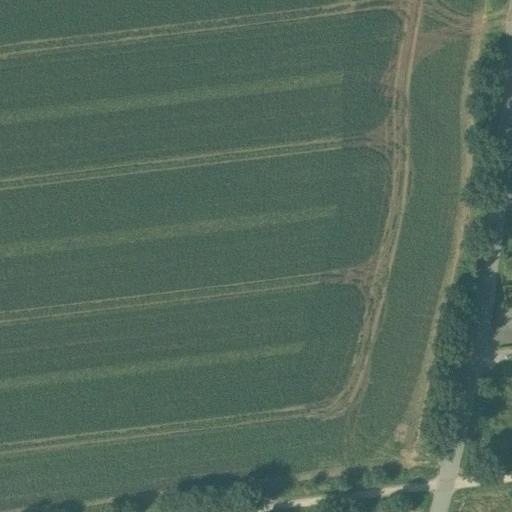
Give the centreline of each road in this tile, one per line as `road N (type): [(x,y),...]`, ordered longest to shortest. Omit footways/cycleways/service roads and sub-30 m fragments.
road 1 (unclassified): [(478,357),(511,62)]
road 2 (unclassified): [(435,511),(478,357)]
